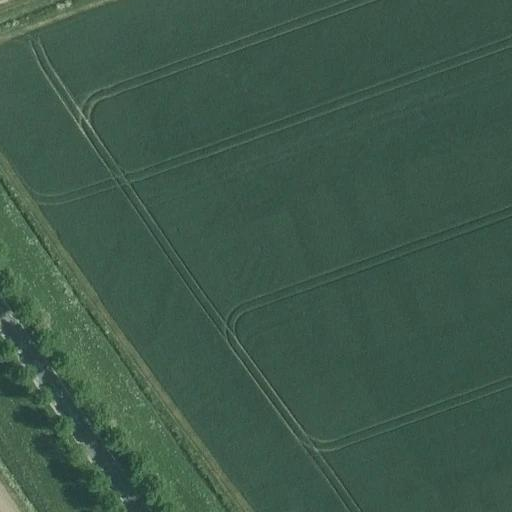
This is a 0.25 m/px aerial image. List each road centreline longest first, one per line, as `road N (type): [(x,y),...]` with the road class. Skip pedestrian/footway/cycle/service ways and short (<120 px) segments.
road 1 (track): [(0,143),(254,511)]
road 2 (tertiary): [(139,511),(0,312)]
